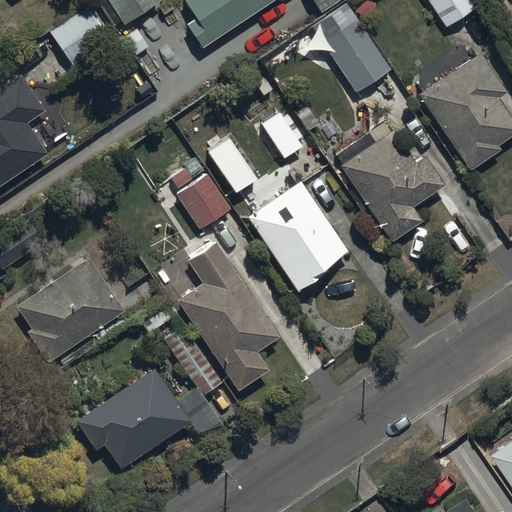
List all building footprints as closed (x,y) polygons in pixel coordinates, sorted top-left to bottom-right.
[(109,0),(123,21),(153,0),(109,0)] [(186,0),(196,14),(185,21),(199,43),(266,0),(313,0),(318,8),(330,0),(186,0)] [(474,0),(429,0),(445,23),(476,2),(474,0)] [(109,38),(86,2),(47,27),(70,64),(109,38)] [(389,66),(351,14),(303,49),(316,66),(331,56),(355,90),(389,66)] [(479,49),(417,91),(469,166),(499,146),(496,141),(511,130),(511,117),(496,93),(505,87),(479,49)] [(43,108),(19,72),(0,84),(0,180),(46,150),(26,120),(43,108)] [(342,160),(339,162),(391,238),(421,217),(411,202),(443,181),(423,151),(413,158),(385,117),(335,151),(342,160)] [(178,188),(174,191),(199,226),(229,205),(193,153),(181,162),(183,165),(168,175),(178,188)] [(299,176),(245,212),(296,288),(327,268),(323,262),(346,247),(299,176)] [(17,223),(0,234),(0,265),(1,267),(32,247),(17,223)] [(278,331),(213,238),(185,257),(201,280),(174,299),(235,387),(267,364),(255,347),(278,331)] [(87,253),(16,303),(32,326),(27,330),(48,360),(124,307),(87,253)] [(177,312),(169,298),(138,316),(146,330),(177,312)] [(177,397),(152,364),(70,416),(91,448),(102,440),(118,464),(188,419),(193,427),(221,421),(200,392),(219,379),(179,323),(161,335),(196,383),(177,397)] [(511,436),(492,450),(511,478),(511,436)] [(443,505),(432,511),(480,511),(469,494),(445,509),(443,505)]
